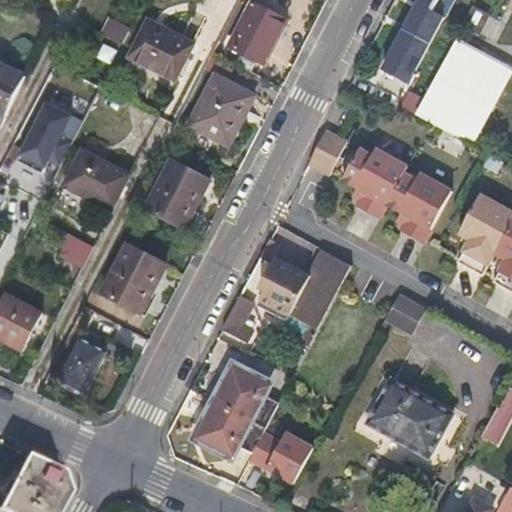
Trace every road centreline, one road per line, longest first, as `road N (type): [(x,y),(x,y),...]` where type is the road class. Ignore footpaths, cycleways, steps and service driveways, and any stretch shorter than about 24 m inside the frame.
road 1 (residential): [(116,463),(265,195)]
road 2 (residential): [(511,337),(265,195)]
road 3 (residential): [(265,195),(366,0)]
road 4 (residential): [(0,411),(116,463)]
